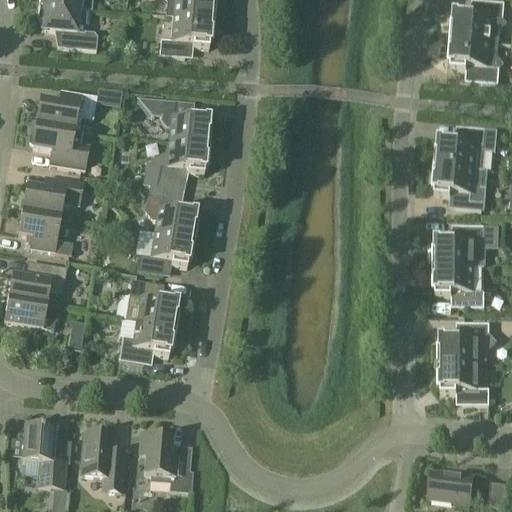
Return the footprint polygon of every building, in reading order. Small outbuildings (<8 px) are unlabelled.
[(38,0),(38,11),(89,16),(91,16),(92,0),(38,0)] [(165,21),(172,21),(213,25),(215,4),(212,4),(211,0),(159,0),(166,8),(165,21)] [(448,44),(497,48),(498,35),(506,28),(502,24),(503,8),(478,6),(477,17),(454,15),(453,24),(450,23),(448,44)] [(88,30),(89,16),(38,11),(36,26),(41,26),(40,36),(60,37),(60,48),(88,50),(90,38),(85,37),(85,30),(88,30)] [(213,25),(172,21),(170,46),(160,45),(158,61),(184,63),(185,52),(207,54),(208,45),(212,46),(213,25)] [(496,62),(497,48),(448,44),(447,65),(450,65),(449,74),(472,76),(471,87),(497,89),(498,73),(502,69),(496,62)] [(110,53),(109,62),(119,63),(120,53),(110,53)] [(35,130),(73,136),(73,135),(75,122),(92,125),(96,102),(68,98),(66,109),(39,105),(35,130)] [(169,132),(168,148),(209,151),(211,130),(207,129),(208,121),(185,118),(186,109),(161,105),(159,121),(161,122),(160,125),(166,132),(169,132)] [(81,136),(73,135),(73,136),(35,130),(34,139),(29,140),(28,149),(31,152),(31,154),(58,159),(56,172),(83,177),(87,151),(79,150),(81,136)] [(432,170),(483,175),(485,156),(495,157),(497,135),(463,132),(462,143),(439,141),(438,150),(434,149),(432,170)] [(149,190),(149,191),(176,196),(179,178),(202,181),(203,171),(206,172),(209,151),(168,148),(167,157),(164,157),(151,163),(151,167),(147,167),(142,189),(149,190)] [(486,175),(483,175),(432,170),(431,191),(434,192),(433,201),(456,203),(455,213),(481,215),(482,206),(483,206),(486,175)] [(21,216),(59,222),(61,210),(77,212),(81,189),(54,184),(52,196),(25,192),(21,216)] [(155,224),(153,238),(194,245),(197,224),(194,223),(195,215),(172,211),(176,196),(149,191),(145,216),(151,224),(155,224)] [(55,246),(59,222),(21,216),(17,241),(42,245),(40,257),(70,262),(72,249),(55,246)] [(431,272),(472,272),(472,271),(484,271),(484,251),(497,252),(498,229),(451,229),(451,242),(435,242),(435,251),(431,251),(431,272)] [(161,281),(163,270),(186,273),(187,265),(191,266),(194,245),(153,238),(150,262),(138,261),(136,277),(161,281)] [(7,303),(46,310),(48,294),(62,296),(66,273),(38,269),(36,283),(11,279),(7,303)] [(472,294),(472,272),(431,272),(431,293),(435,293),(434,301),(457,302),(457,312),(483,312),(484,294),(472,294)] [(126,326),(175,334),(179,313),(175,313),(177,304),(154,300),(156,289),(133,286),(126,326)] [(43,323),(46,310),(7,303),(2,328),(52,336),(54,325),(43,323)] [(175,334),(126,326),(122,325),(120,342),(124,343),(120,367),(143,370),(144,359),(167,363),(168,354),(172,355),(175,334)] [(79,357),(84,329),(71,327),(67,355),(79,357)] [(436,369),(477,369),(477,368),(486,368),(486,357),(497,346),(488,337),(488,327),(455,327),(455,340),(440,340),(440,348),(436,348),(436,369)] [(477,393),(477,369),(436,369),(436,390),(439,390),(439,399),(462,399),(462,410),(487,410),(487,393),(477,393)] [(62,495),(64,469),(51,468),(53,436),(24,434),(21,467),(39,468),(37,493),(54,494),(62,495)] [(119,498),(122,471),(110,470),(112,441),(83,439),(80,481),(103,483),(102,497),(119,498)] [(190,499),(191,483),(188,482),(191,453),(170,451),(171,446),(139,443),(138,463),(144,463),(143,481),(149,482),(149,488),(169,489),(168,497),(190,499)] [(431,477),(427,505),(469,510),(472,482),(431,477)] [(494,511),(504,511),(507,489),(491,487),(488,511),(494,511)] [(63,511),(65,495),(62,495),(54,494),(52,511),(63,511)]
